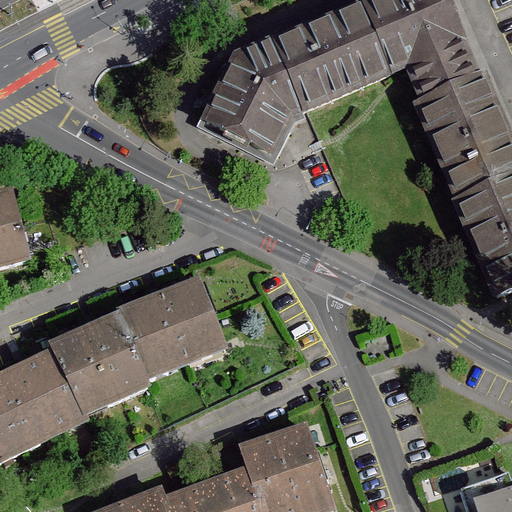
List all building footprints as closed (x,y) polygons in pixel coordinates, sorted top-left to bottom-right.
[(504,300),(511,297),(511,138),(453,0),(384,0),(237,63),(205,130),(284,167),(306,120),(408,76),(504,300)] [(0,271),(30,264),(12,195),(0,198),(0,271)] [(53,351),(0,379),(0,466),(3,473),(157,392),(231,358),(206,282),(53,351)] [(340,511),(312,432),(242,452),(248,476),(173,507),(168,494),(123,511),(340,511)] [(511,511),(511,478),(467,494),(473,511),(511,511)]
